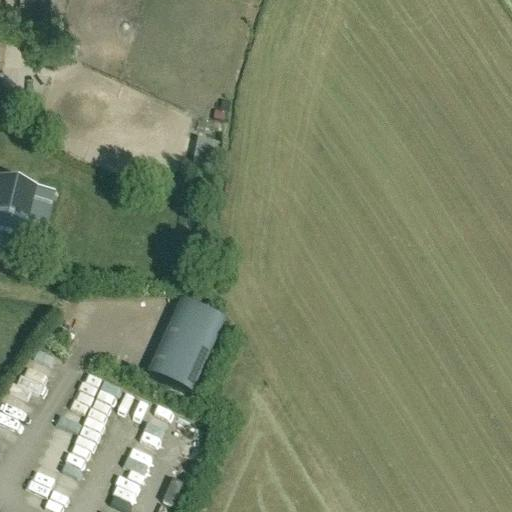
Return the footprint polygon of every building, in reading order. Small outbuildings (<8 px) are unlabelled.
[(39,34),(36,46),(71,57),(75,42),(60,39),(39,34)] [(0,255),(37,265),(55,194),(0,180),(0,255)] [(190,397),(223,324),(180,304),(147,377),(190,397)] [(134,394),(129,403),(148,413),(153,404),(134,394)] [(156,410),(144,442),(156,447),(168,414),(156,410)] [(1,431),(0,433),(0,441),(14,448),(18,439),(1,431)]
